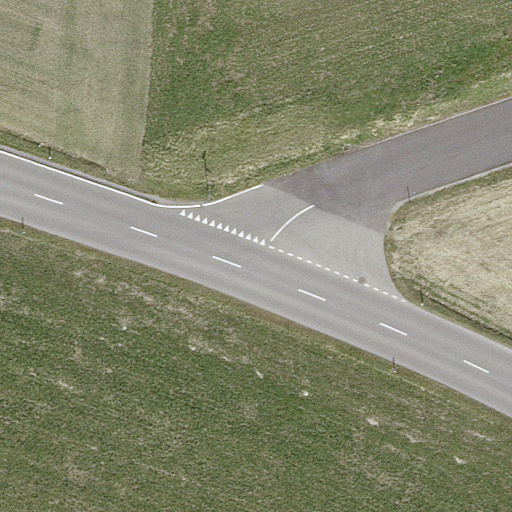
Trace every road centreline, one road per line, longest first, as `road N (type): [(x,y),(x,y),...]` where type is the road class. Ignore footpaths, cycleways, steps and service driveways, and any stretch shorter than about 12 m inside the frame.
road 1 (unclassified): [(511,129),(305,204),(270,229),(248,270)]
road 2 (tertiary): [(248,270),(511,393)]
road 3 (tertiary): [(0,185),(248,270)]
